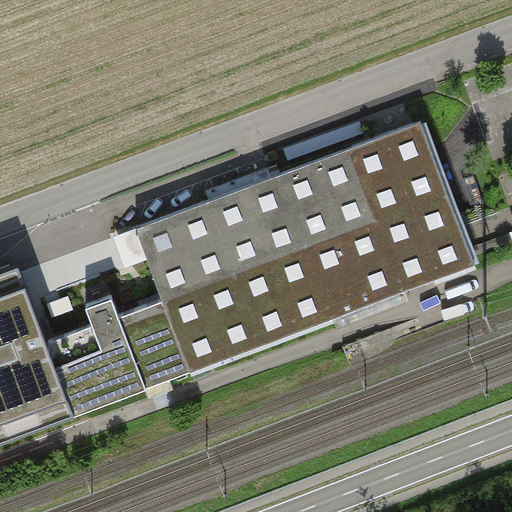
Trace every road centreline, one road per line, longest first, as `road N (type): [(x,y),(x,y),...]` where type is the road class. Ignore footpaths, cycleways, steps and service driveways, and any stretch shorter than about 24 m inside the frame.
road 1 (residential): [(511,35),(0,224)]
road 2 (primary): [(511,431),(302,511)]
